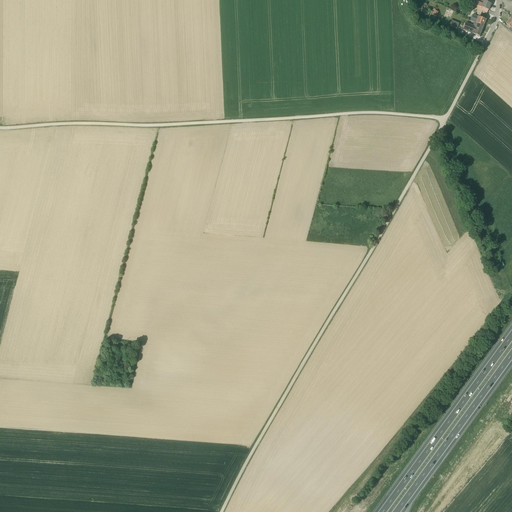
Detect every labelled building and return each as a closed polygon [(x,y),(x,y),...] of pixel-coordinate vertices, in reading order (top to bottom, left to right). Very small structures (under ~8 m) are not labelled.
[(472,0),(470,0),(469,3),(473,4),(476,5),(488,10),(489,10),(491,4),(484,1),(483,4),(472,0)] [(482,13),(482,11),(487,13),(488,10),(476,5),(475,8),(474,10),(476,11),(477,12),(480,14),(482,13)] [(486,20),(473,15),(470,21),(474,22),(476,23),(484,26),(486,20)] [(457,29),(459,23),(451,20),(449,26),(457,29)] [(463,29),(470,32),(470,33),(480,36),(484,26),(476,23),(474,22),(473,25),(466,23),(463,29)]
